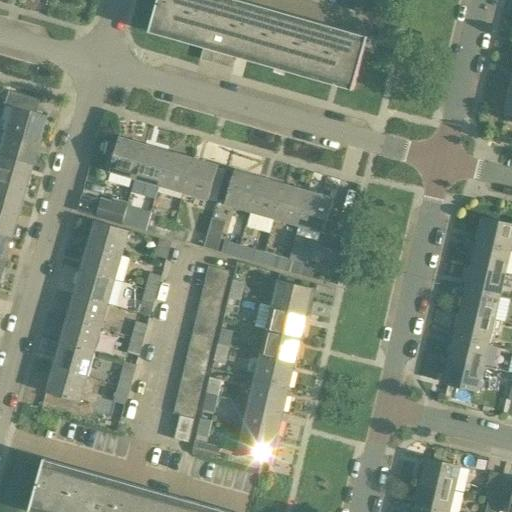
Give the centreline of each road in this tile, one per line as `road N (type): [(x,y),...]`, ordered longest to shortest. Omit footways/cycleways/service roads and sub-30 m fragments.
road 1 (residential): [(0,416),(102,64)]
road 2 (residential): [(444,161),(102,64)]
road 3 (residential): [(386,408),(444,161)]
road 4 (residential): [(135,474),(189,260)]
road 5 (residential): [(444,161),(480,0)]
road 6 (residential): [(135,474),(0,436)]
road 7 (residential): [(511,439),(386,408)]
